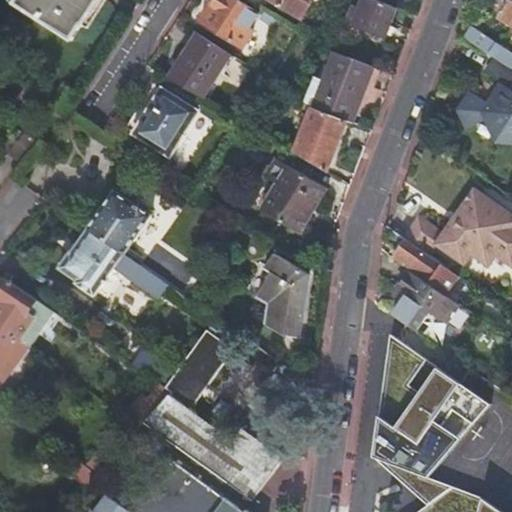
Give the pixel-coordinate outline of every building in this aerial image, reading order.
[(15,0),(13,4),(70,41),(80,27),(81,28),(83,25),(99,0),(15,0)] [(107,0),(99,0),(83,25),(90,28),(107,0)] [(215,0),(199,24),(202,25),(203,24),(243,50),(254,33),(250,30),(259,17),(233,0),(215,0)] [(313,0),(269,0),(302,19),(313,0)] [(396,10),(370,0),(363,0),(359,12),(353,9),(346,26),(384,41),(393,17),(396,10)] [(511,0),(510,0),(508,5),(501,16),(511,23),(511,0)] [(271,24),(274,19),(265,13),(262,18),(271,24)] [(511,57),(470,28),(464,38),(494,59),(511,71),(511,57)] [(167,79),(205,101),(232,57),(195,35),(190,42),(167,79)] [(375,70),(336,54),(325,83),(314,110),(348,122),(354,125),(371,82),(375,70)] [(511,71),(494,59),(490,64),(486,69),(503,82),(507,84),(499,96),(495,93),(490,102),(472,89),(459,108),(469,133),(486,127),(489,123),(495,127),(492,130),(498,147),(511,147),(511,71)] [(233,64),(224,79),(237,87),(247,72),(233,64)] [(325,83),(316,79),(306,105),(313,109),(314,110),(325,83)] [(507,84),(503,82),(495,93),(499,96),(507,84)] [(171,158),(198,113),(163,92),(146,120),(135,136),(171,158)] [(313,109),(295,154),(327,173),(343,135),(348,122),(314,110),(313,109)] [(302,235),(328,190),(282,161),(270,180),(281,187),(265,213),(302,235)] [(115,194),(89,230),(125,256),(129,251),(152,218),(115,194)] [(511,217),(478,194),(447,237),(421,220),(414,231),(407,241),(432,259),(441,247),(466,265),(474,255),(491,267),(499,254),(511,263),(511,217)] [(160,301),(170,287),(140,266),(125,256),(89,230),(73,254),(72,253),(60,270),(78,282),(76,285),(96,299),(115,270),(160,301)] [(408,270),(446,297),(459,278),(432,259),(407,241),(396,233),(389,243),(395,247),(389,256),(408,270)] [(143,261),(129,251),(125,256),(140,266),(143,261)] [(300,334),(310,275),(275,254),(265,270),(272,274),(260,293),(272,299),(270,302),(267,325),(285,338),(286,332),(300,334)] [(245,279),(218,260),(211,270),(239,288),(245,279)] [(405,293),(390,312),(420,333),(429,320),(435,323),(439,318),(448,325),(461,307),(446,297),(408,270),(402,278),(396,287),(405,293)] [(46,341),(62,318),(7,281),(0,290),(0,300),(1,301),(0,302),(0,327),(19,341),(30,348),(31,349),(40,336),(46,341)] [(19,341),(0,327),(0,387),(30,348),(19,341)] [(252,501),(285,458),(243,430),(234,442),(190,411),(235,351),(208,332),(179,372),(166,389),(173,394),(146,424),(252,501)] [(393,335),(375,456),(435,480),(465,438),(493,405),(462,383),(393,335)] [(179,372),(145,349),(133,367),(162,386),(166,389),(179,372)] [(166,389),(162,386),(149,400),(144,397),(129,411),(135,416),(128,424),(138,432),(146,424),(173,394),(166,389)] [(173,464),(168,471),(153,460),(154,459),(145,453),(138,463),(139,464),(112,503),(105,498),(95,511),(251,511),(248,510),(246,511),(244,511),(225,498),(224,500),(173,464)] [(100,455),(85,471),(95,479),(110,463),(100,455)] [(506,511),(489,500),(435,480),(375,456),(432,505),(422,511),(506,511)] [(69,479),(84,491),(95,479),(85,471),(81,467),(69,479)]
